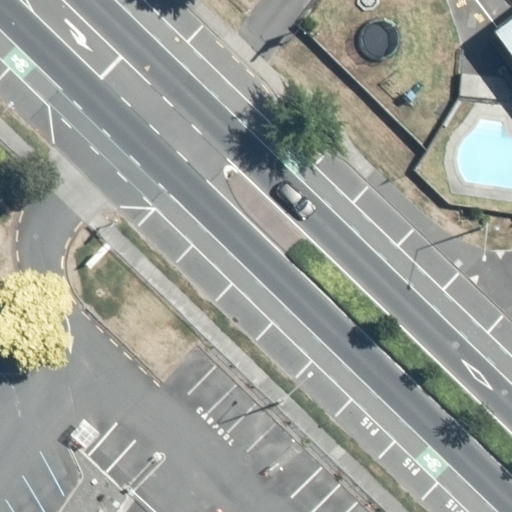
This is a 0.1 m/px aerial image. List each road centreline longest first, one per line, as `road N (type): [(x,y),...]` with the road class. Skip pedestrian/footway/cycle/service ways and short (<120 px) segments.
road 1 (secondary): [(511,509),(199,202),(166,123)]
road 2 (secondary): [(166,123),(242,150),(511,411)]
road 3 (secondary): [(166,123),(40,0)]
